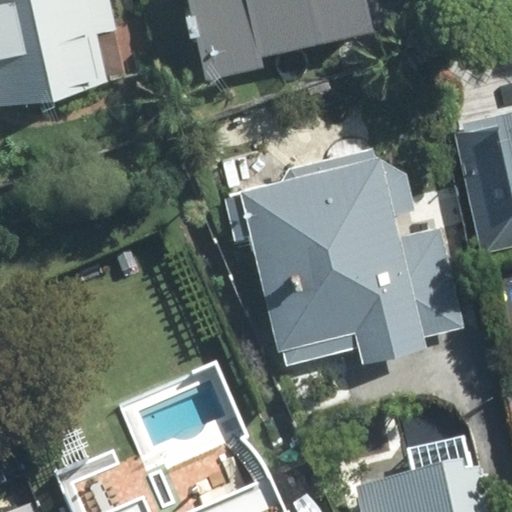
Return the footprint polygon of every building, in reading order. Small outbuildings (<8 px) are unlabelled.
[(113,0),(0,0),(0,87),(2,87),(3,93),(106,70),(96,25),(118,19),(113,0)] [(201,0),(214,60),(267,49),(264,40),(384,14),(380,0),(201,0)] [(190,88),(167,91),(171,119),(194,116),(190,88)] [(462,118),(488,241),(511,235),(511,102),(505,104),(506,110),(462,118)] [(242,235),(260,229),(288,354),(366,336),(369,348),(429,334),(428,327),(465,319),(442,222),(402,232),(396,205),(415,201),(407,167),(381,152),(249,183),(250,188),(232,192),(242,235)] [(491,511),(480,464),(362,490),(366,511),(491,511)] [(290,511),(278,481),(206,511),(151,511),(148,502),(125,511),(290,511)]
